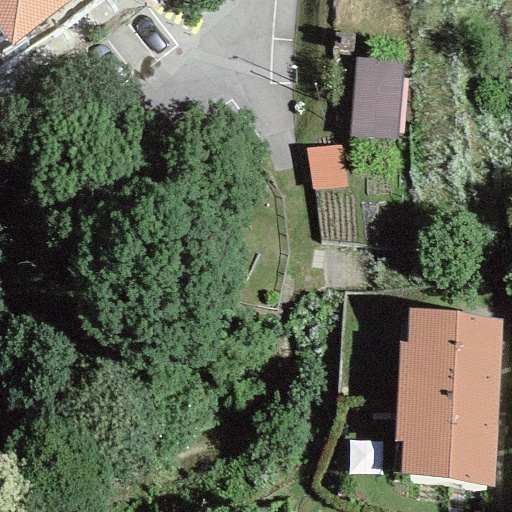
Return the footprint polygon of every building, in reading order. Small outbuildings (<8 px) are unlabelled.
[(67,0),(0,0),(0,35),(7,45),(67,0)] [(394,140),(401,62),(356,59),(349,136),(394,140)] [(346,188),(339,144),(304,149),(311,193),(346,188)] [(502,315),(408,310),(406,341),(399,340),(396,391),(498,397),(502,315)] [(493,483),(498,397),(396,391),(393,441),(401,441),(399,478),(493,483)]
